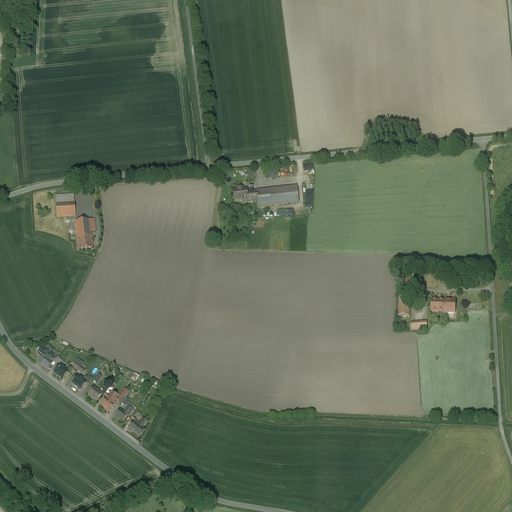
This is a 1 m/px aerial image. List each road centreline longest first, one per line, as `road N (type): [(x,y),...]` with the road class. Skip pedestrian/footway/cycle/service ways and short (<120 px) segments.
road 1 (unclassified): [(481,139),(500,426),(511,461)]
road 2 (unclassified): [(208,167),(481,139)]
road 3 (unclassified): [(0,326),(32,368),(176,477)]
road 4 (unclassified): [(0,199),(64,181),(208,167)]
road 5 (unclassified): [(208,167),(186,0)]
